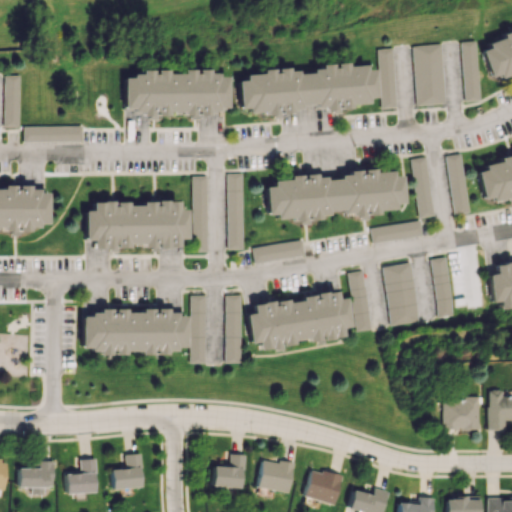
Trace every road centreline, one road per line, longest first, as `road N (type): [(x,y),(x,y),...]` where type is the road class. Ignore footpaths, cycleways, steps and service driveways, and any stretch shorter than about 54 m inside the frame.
road 1 (tertiary): [(0,428),(220,422),(328,439),(398,464),(511,467)]
road 2 (residential): [(511,227),(193,284),(0,284)]
road 3 (residential): [(511,112),(415,137),(170,157),(0,157)]
